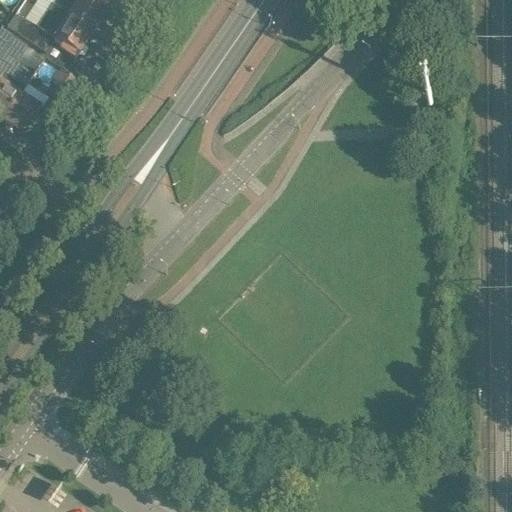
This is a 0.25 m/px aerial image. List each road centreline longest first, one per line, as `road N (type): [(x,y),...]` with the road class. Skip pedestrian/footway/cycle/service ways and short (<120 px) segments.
road 1 (residential): [(173,242),(393,0)]
road 2 (secondary): [(0,387),(148,161)]
road 3 (residential): [(22,426),(76,350),(173,242)]
road 4 (residential): [(26,179),(149,0)]
road 5 (secondary): [(148,161),(260,0)]
road 6 (residential): [(144,511),(22,426)]
